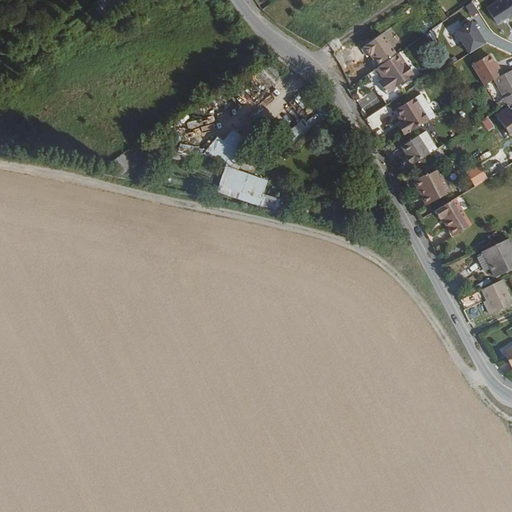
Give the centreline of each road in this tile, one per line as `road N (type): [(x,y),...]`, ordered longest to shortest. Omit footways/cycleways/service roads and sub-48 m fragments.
road 1 (track): [(0,165),(82,178),(363,252),(391,272),(475,378),(489,380)]
road 2 (residential): [(511,398),(489,380),(341,100),(237,0)]
